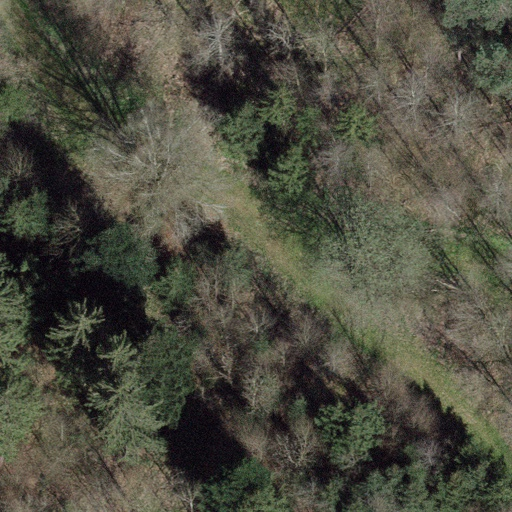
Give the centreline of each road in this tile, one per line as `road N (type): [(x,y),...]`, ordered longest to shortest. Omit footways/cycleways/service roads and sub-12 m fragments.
road 1 (track): [(31,0),(98,88),(272,189),(511,216)]
road 2 (track): [(272,189),(511,434)]
